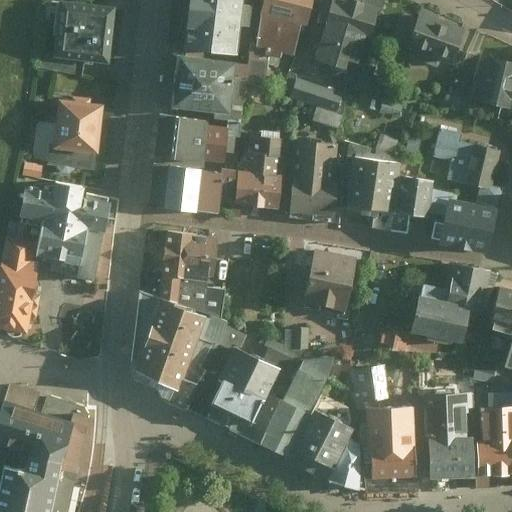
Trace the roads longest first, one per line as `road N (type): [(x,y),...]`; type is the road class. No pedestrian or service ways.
road 1 (residential): [(496,260),(138,211)]
road 2 (residential): [(121,511),(121,346),(138,211)]
road 3 (residential): [(138,211),(162,0)]
